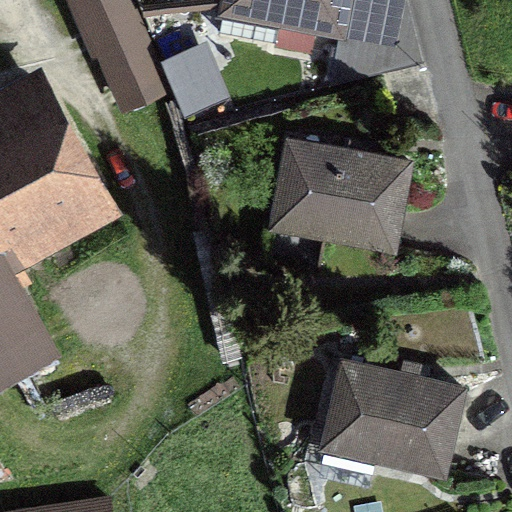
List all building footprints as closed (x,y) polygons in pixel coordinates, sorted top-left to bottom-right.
[(137,0),(70,0),(93,54),(99,52),(123,108),(129,105),(133,115),(167,100),(163,91),(169,89),(151,47),(156,45),(137,0)] [(219,0),(219,4),(218,9),(214,8),(211,27),(277,39),(276,45),(311,52),(315,27),(339,31),(329,84),(423,58),(410,0),(219,0)] [(162,54),(185,112),(232,93),(209,35),(206,36),(194,7),(152,23),(164,53),(162,54)] [(0,376),(61,343),(29,284),(35,281),(25,263),(123,210),(41,61),(0,82),(0,376)] [(415,150),(287,128),(270,224),(398,246),(415,150)] [(401,363),(340,350),(320,445),(324,446),(319,471),(371,482),(377,456),(448,470),(467,376),(422,367),(424,353),(404,349),(401,363)] [(113,511),(111,491),(5,502),(6,511),(113,511)]
